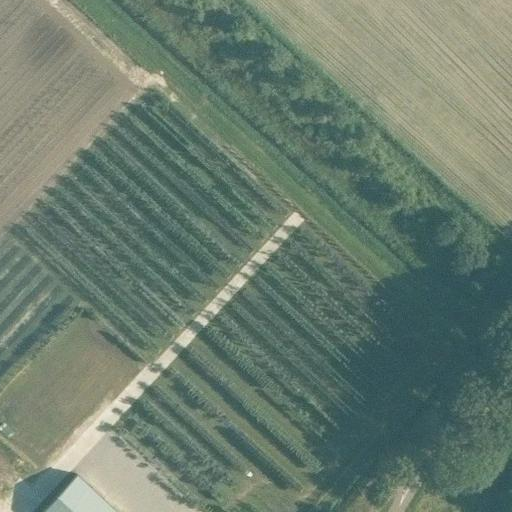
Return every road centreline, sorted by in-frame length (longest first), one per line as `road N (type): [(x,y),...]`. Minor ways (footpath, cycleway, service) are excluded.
road 1 (track): [(490,383),(66,0)]
road 2 (unclassified): [(393,511),(401,490),(511,358)]
